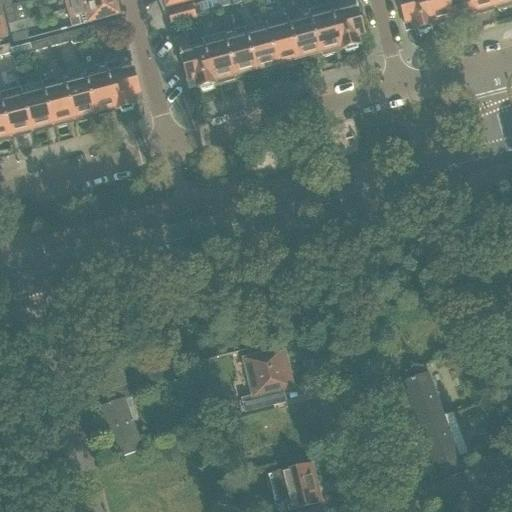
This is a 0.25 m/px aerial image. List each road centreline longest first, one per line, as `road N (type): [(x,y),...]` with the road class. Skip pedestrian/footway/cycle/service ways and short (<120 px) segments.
road 1 (secondary): [(145,248),(508,151)]
road 2 (residential): [(423,511),(366,352),(314,367),(351,511)]
road 3 (residential): [(399,86),(168,147)]
road 4 (residential): [(96,511),(33,284)]
road 5 (residential): [(168,147),(0,192)]
road 6 (residential): [(168,147),(128,0)]
